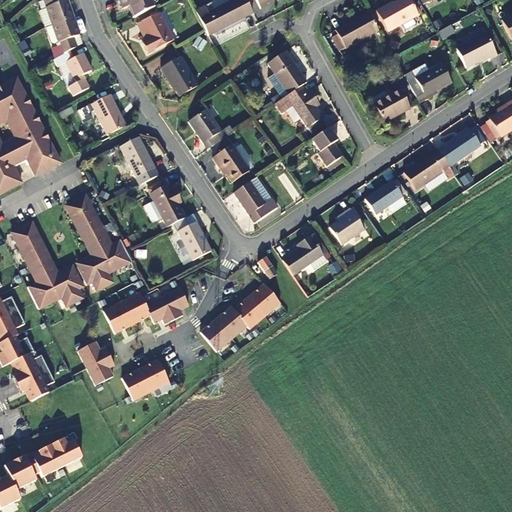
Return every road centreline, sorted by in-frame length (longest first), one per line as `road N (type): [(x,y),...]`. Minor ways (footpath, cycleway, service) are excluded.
road 1 (residential): [(88,0),(106,42),(240,250)]
road 2 (residential): [(376,162),(303,33),(315,5),(326,0)]
road 3 (residential): [(376,162),(240,250)]
road 4 (residential): [(511,75),(376,162)]
road 5 (residential): [(240,250),(177,339),(183,353)]
